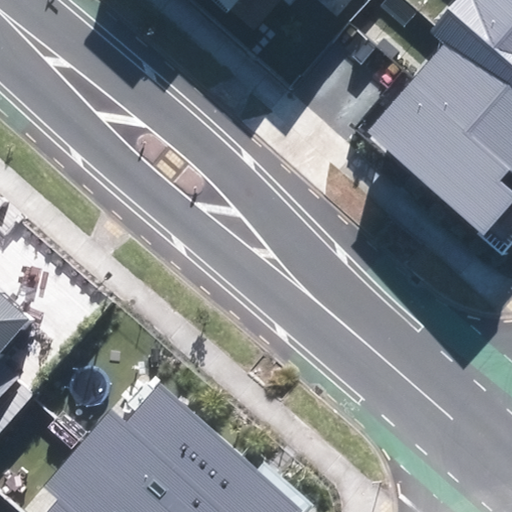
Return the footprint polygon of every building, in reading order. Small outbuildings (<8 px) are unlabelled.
[(317,0),(327,8),(334,0),(317,0)] [(511,21),(487,0),(456,0),(431,30),(445,42),(511,98),(511,21)] [(511,0),(487,0),(511,21),(511,0)] [(511,98),(445,42),(411,82),(511,168),(511,98)] [(511,168),(411,82),(410,82),(366,133),(484,233),(511,200),(511,198),(499,187),(511,171),(511,168)] [(0,349),(25,320),(0,298),(0,349)] [(298,511),(301,510),(155,384),(93,457),(156,511),(298,511)] [(156,511),(93,457),(44,511),(156,511)]
